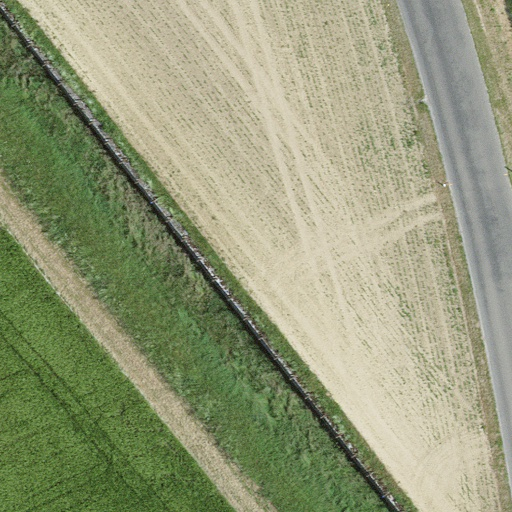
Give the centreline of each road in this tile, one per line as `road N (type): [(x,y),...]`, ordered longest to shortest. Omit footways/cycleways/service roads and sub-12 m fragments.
road 1 (tertiary): [(416,0),(484,240),(511,377)]
road 2 (track): [(263,511),(66,268)]
